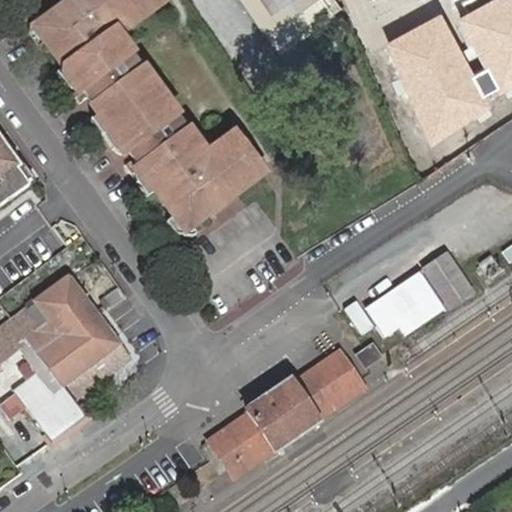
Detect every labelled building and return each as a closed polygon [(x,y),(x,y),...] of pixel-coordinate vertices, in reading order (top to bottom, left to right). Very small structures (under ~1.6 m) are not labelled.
[(136,54),(121,33),(117,27),(136,13),(140,20),(165,2),(163,0),(71,0),(78,11),(66,19),(58,6),(39,19),(38,20),(37,30),(45,41),(63,67),(78,88),(71,93),(78,103),(86,98),(92,94),(88,87),(97,81),(105,94),(91,104),(97,113),(119,143),(126,153),(140,143),(150,156),(141,162),(138,157),(132,161),(125,166),(131,175),(138,169),(143,176),(154,191),(172,216),(184,231),(193,229),(192,228),(210,215),(201,201),(213,193),(218,200),(234,189),(249,178),(253,184),(257,181),(259,179),(261,169),(236,134),(208,153),(191,128),(180,136),(172,123),(182,116),(145,66),(135,73),(127,61),(136,54)] [(71,0),(67,0),(58,6),(66,19),(78,11),(71,0)] [(241,0),(269,39),(322,2),(321,0),(241,0)] [(511,0),(488,0),(456,18),(500,94),(511,86),(511,0)] [(269,39),(279,53),(331,15),(322,2),(269,39)] [(440,11),(380,42),(432,142),(492,111),(440,11)] [(117,27),(121,33),(140,20),(136,13),(117,27)] [(28,33),(37,47),(45,41),(37,30),(38,20),(39,19),(35,14),(31,17),(28,33)] [(145,66),(136,54),(127,61),(135,73),(145,66)] [(63,67),(56,73),(71,93),(78,88),(63,67)] [(86,98),(91,104),(105,94),(97,81),(88,87),(92,94),(86,98)] [(90,118),(112,148),(119,143),(97,113),(90,118)] [(191,128),(182,116),(172,123),(180,136),(191,128)] [(0,142),(0,193),(20,180),(15,172),(19,169),(0,142)] [(126,153),(132,161),(138,157),(141,162),(150,156),(140,143),(126,153)] [(20,180),(27,176),(21,167),(19,169),(15,172),(20,180)] [(27,189),(33,184),(27,176),(20,180),(27,189)] [(136,181),(147,196),(154,191),(143,176),(136,181)] [(234,189),(238,195),(253,184),(249,178),(234,189)] [(0,207),(27,189),(20,180),(0,193),(0,207)] [(222,206),(238,195),(234,189),(218,200),(222,206)] [(210,215),(222,206),(218,200),(213,193),(201,201),(210,215)] [(193,229),(184,231),(172,216),(165,221),(174,234),(193,237),(196,234),(193,229)] [(450,310),(472,294),(445,255),(422,271),(450,310)] [(27,276),(34,288),(54,273),(46,262),(27,276)] [(62,388),(119,346),(67,275),(7,319),(0,309),(0,363),(17,350),(26,363),(17,370),(16,374),(23,384),(13,391),(23,405),(49,440),(83,416),(62,388)] [(436,315),(444,310),(419,275),(367,310),(386,338),(400,328),(430,307),(436,315)] [(0,296),(0,305),(4,311),(34,288),(27,276),(6,292),(0,296)] [(400,328),(405,336),(436,315),(430,307),(400,328)] [(358,356),(365,368),(382,356),(375,344),(358,356)] [(372,388),(345,347),(208,439),(235,481),(372,388)] [(23,405),(13,391),(0,401),(0,407),(7,417),(23,405)] [(417,440),(408,427),(371,453),(380,467),(417,440)]
